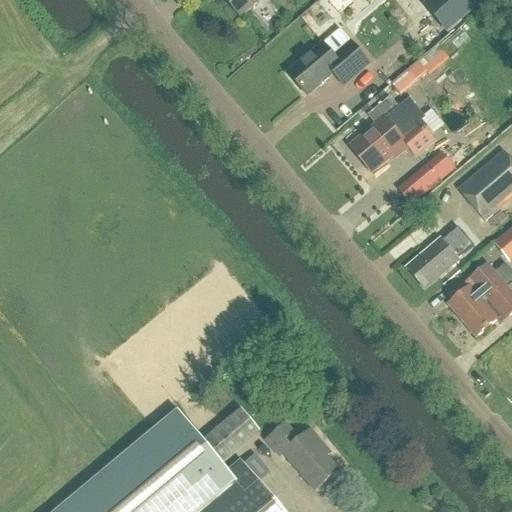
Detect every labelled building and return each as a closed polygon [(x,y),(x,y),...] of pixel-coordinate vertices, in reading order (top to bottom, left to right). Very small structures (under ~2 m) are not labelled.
[(223,0),(240,20),(263,0),(223,0)] [(332,0),(343,12),(357,0),(332,0)] [(483,0),(434,0),(425,9),(446,33),(484,1),(483,0)] [(351,44),(334,59),(323,46),(288,76),(307,98),(333,76),(343,88),(370,66),(351,44)] [(398,80),(405,91),(442,66),(434,54),(398,80)] [(407,103),(399,110),(390,99),(368,118),(377,128),(351,150),(371,174),(392,157),(395,160),(408,149),(416,158),(434,143),(417,123),(421,120),(407,103)] [(511,162),(505,154),(458,193),(459,193),(484,223),(511,199),(511,162)] [(427,170),(418,178),(429,191),(439,184),(427,170)] [(511,229),(493,246),(509,265),(511,262),(511,229)] [(443,244),(442,243),(409,271),(424,290),(458,262),(457,261),(473,248),(458,230),(443,244)] [(448,307),(462,324),(511,282),(511,276),(507,270),(497,278),(488,267),(469,283),(472,287),(448,307)] [(511,282),(462,324),(476,340),(500,320),(503,324),(511,316),(511,295),(508,291),(511,287),(511,282)] [(202,436),(221,460),(260,428),(241,404),(202,436)] [(177,416),(157,433),(124,461),(61,511),(280,511),(242,465),(228,477),(177,416)] [(284,456),(316,493),(339,474),(318,449),(322,446),(310,432),(299,442),(285,426),(266,442),(280,459),(284,456)]
